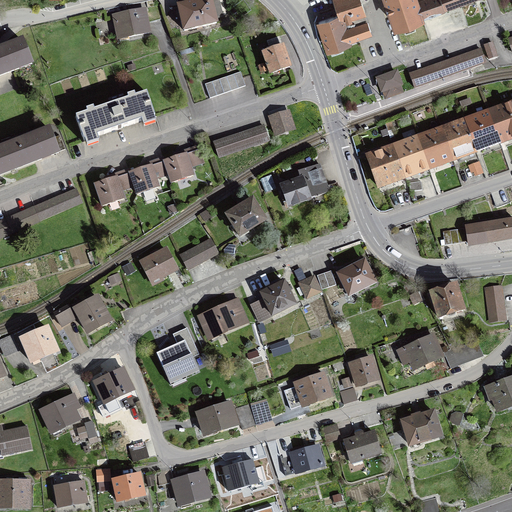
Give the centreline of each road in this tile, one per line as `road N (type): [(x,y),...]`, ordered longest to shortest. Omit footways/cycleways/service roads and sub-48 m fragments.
road 1 (residential): [(121,339),(163,451),(175,459),(428,394),(475,376),(511,341)]
road 2 (residential): [(323,86),(83,167),(0,204)]
road 3 (residential): [(121,339),(206,290),(367,227)]
road 4 (residential): [(323,86),(511,18)]
road 5 (secondary): [(367,227),(386,253),(413,268),(511,264)]
road 6 (residential): [(367,227),(511,179)]
road 7 (secondary): [(323,86),(367,227)]
road 8 (residential): [(0,403),(121,339)]
